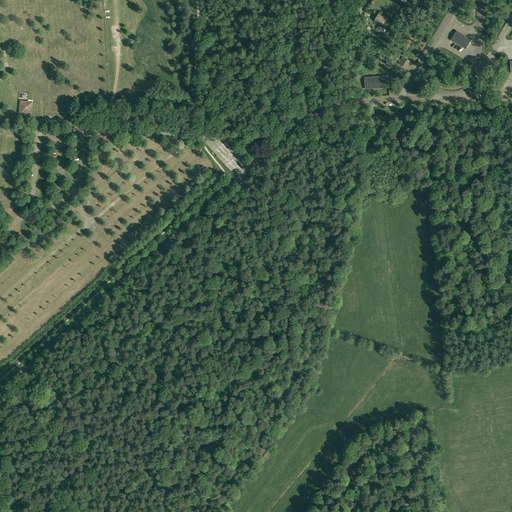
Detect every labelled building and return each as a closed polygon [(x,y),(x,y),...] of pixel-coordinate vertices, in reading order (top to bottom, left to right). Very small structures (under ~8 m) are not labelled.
[(384,21),(386,17),(379,13),(376,19),(378,20),(376,23),(383,27),(385,22),(384,21)] [(384,29),(378,26),(375,32),(378,34),(379,32),(381,33),(384,29)] [(451,40),(465,49),(470,40),(456,31),(451,40)] [(400,65),(405,68),(409,61),(404,58),(400,65)] [(365,78),(365,89),(389,87),(389,76),(365,78)] [(23,113),(29,114),(30,103),(20,102),(20,108),(24,108),(23,113)]
